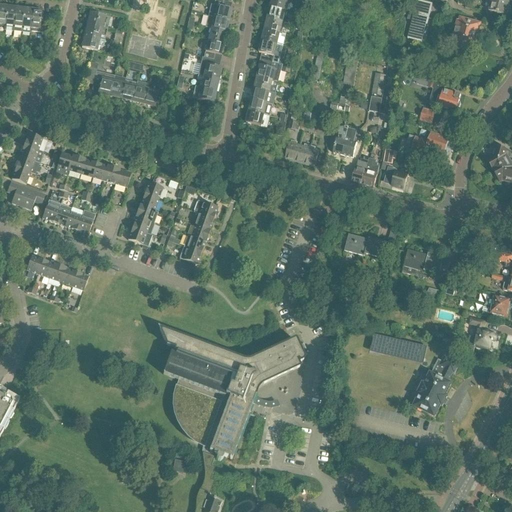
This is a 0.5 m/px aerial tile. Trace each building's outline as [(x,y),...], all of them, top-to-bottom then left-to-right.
[(214,6),(211,5),(208,17),(229,22),(232,10),(230,10),(232,4),(215,0),(214,6)] [(289,1),(284,0),(272,0),(271,9),(286,13),(289,1)] [(412,8),(416,9),(407,40),(422,43),(426,25),(427,26),(431,12),(433,5),(414,0),(412,8)] [(491,0),(489,12),(507,17),(510,4),(492,0),(491,0)] [(7,8),(4,32),(13,33),(14,27),(16,9),(7,8)] [(14,27),(13,33),(22,34),(22,28),(25,10),(16,9),(14,27)] [(286,13),(271,9),(268,20),(289,25),(284,23),(286,13)] [(22,28),(22,34),(30,35),(31,32),(31,29),(33,11),(25,10),(22,28)] [(33,11),(31,29),(31,32),(46,34),(48,17),(42,17),(42,12),(33,11)] [(105,18),(90,14),(87,26),(107,31),(110,19),(105,18)] [(205,28),(211,30),(226,34),(229,22),(208,17),(205,28)] [(265,31),(281,35),(286,36),(289,25),(268,20),(265,31)] [(451,43),(454,44),(454,46),(473,51),(480,26),(461,21),(460,22),(457,22),(455,30),(456,30),(455,35),(453,35),(451,43)] [(85,37),(102,41),(102,42),(105,42),(107,31),(87,26),(85,37)] [(226,34),(211,30),(208,41),(223,45),(226,34)] [(281,35),(265,31),(262,43),(278,47),(281,35)] [(102,41),(85,37),(82,49),(97,52),(98,47),(101,47),(102,42),(102,41)] [(223,45),(208,41),(204,59),(220,63),(222,56),(221,56),(223,45)] [(259,54),(262,55),(261,61),(278,65),(278,64),(279,58),(275,57),(278,47),(262,43),(259,54)] [(319,81),(325,50),(319,49),(313,80),(319,81)] [(197,76),(204,78),(204,77),(219,81),(222,69),(219,68),(220,63),(204,59),(202,58),(197,76)] [(259,66),(261,66),(257,79),(278,84),(283,66),(278,64),(278,65),(261,61),(259,66)] [(339,105),(350,107),(352,99),(358,63),(347,61),(339,105)] [(96,75),(97,73),(96,73),(98,65),(90,63),(85,84),(93,86),(96,75)] [(92,91),(98,93),(98,95),(109,97),(113,81),(114,81),(115,77),(97,73),(96,75),(93,86),(92,91)] [(376,75),(372,97),(382,99),(386,77),(376,75)] [(204,77),(204,78),(197,76),(197,81),(195,87),(201,89),(216,92),(219,81),(204,77)] [(124,85),(125,81),(125,80),(115,77),(114,81),(113,81),(109,97),(121,100),(124,85)] [(457,111),(461,96),(445,91),(446,86),(415,78),(414,82),(418,83),(417,85),(434,90),(430,105),(449,111),(450,109),(457,111)] [(255,90),(270,94),(271,94),(276,95),(278,84),(257,79),(255,90)] [(124,85),(121,100),(132,103),(135,88),(137,84),(125,81),(124,85)] [(132,103),(143,105),(147,90),(148,85),(137,82),(137,84),(135,88),(132,103)] [(201,89),(198,100),(213,104),(216,92),(201,89)] [(147,90),(143,105),(154,108),(157,97),(160,98),(161,94),(147,90)] [(270,94),(255,90),(252,101),(268,105),(270,94)] [(393,100),(395,93),(387,91),(385,98),(393,100)] [(371,98),(369,112),(387,116),(390,102),(371,98)] [(268,105),(252,101),(249,112),(265,116),(268,105)] [(303,124),(302,124),(301,128),(313,132),(315,127),(305,125),(315,126),(317,113),(311,112),(312,104),(307,104),(305,112),(307,112),(306,115),(304,114),(303,124)] [(420,122),(432,126),(436,113),(423,109),(420,122)] [(247,124),(262,128),(265,116),(249,112),(247,124)] [(302,116),(291,114),(288,130),(295,132),(297,124),(300,124),(302,116)] [(277,136),(284,138),(287,121),(280,120),(277,136)] [(337,141),(334,154),(343,157),(345,148),(348,148),(349,142),(346,141),(349,129),(346,129),(346,128),(345,128),(346,125),(336,125),(336,137),(337,137),(337,141)] [(343,157),(352,159),(351,159),(354,160),(361,132),(352,130),(346,128),(346,129),(349,129),(346,141),(349,142),(348,148),(345,148),(343,157)] [(412,149),(426,154),(427,150),(443,156),(449,140),(431,134),(428,142),(416,138),(409,136),(406,146),(412,148),(412,149)] [(43,140),(28,135),(24,147),(38,152),(43,140)] [(292,141),(291,144),(286,160),(296,163),(300,146),(297,145),(298,143),(292,141)] [(304,147),(300,146),(296,163),(305,165),(310,147),(305,145),(304,147)] [(20,158),(34,163),(38,152),(24,147),(20,158)] [(316,148),(310,147),(305,165),(315,168),(319,152),(315,151),(316,148)] [(510,163),(511,162),(511,159),(510,158),(511,153),(496,149),(492,161),(489,163),(494,172),(510,163)] [(385,151),(383,164),(393,166),(393,161),(395,161),(397,153),(385,151)] [(62,154),(57,169),(56,174),(67,177),(69,172),(73,158),(62,154)] [(73,158),(69,172),(81,176),(85,161),(86,162),(86,161),(73,157),(73,158)] [(16,169),(30,174),(35,176),(36,173),(39,174),(41,169),(38,168),(39,165),(34,163),(20,158),(16,169)] [(357,169),(353,182),(352,184),(363,187),(370,160),(364,158),(363,163),(359,162),(357,169)] [(377,162),(370,160),(363,187),(373,190),(378,175),(380,168),(378,167),(378,165),(376,164),(377,162)] [(96,165),(86,162),(85,161),(81,176),(92,179),(96,165)] [(511,162),(510,163),(494,172),(499,181),(502,180),(511,182),(511,162)] [(107,168),(96,165),(92,179),(103,183),(108,168),(107,168)] [(107,168),(108,168),(103,183),(115,186),(120,171),(120,172),(120,171),(107,167),(107,168)] [(30,174),(16,169),(12,181),(26,186),(30,174)] [(131,175),(120,172),(120,171),(115,186),(127,189),(131,175)] [(401,175),(396,173),(392,188),(404,191),(409,174),(402,172),(401,175)] [(7,194),(14,196),(11,205),(21,208),(28,190),(11,183),(7,194)] [(163,189),(149,184),(145,195),(159,200),(163,189)] [(45,196),(28,190),(21,208),(31,212),(34,203),(42,206),(45,196)] [(145,195),(141,206),(141,207),(155,212),(159,200),(145,195)] [(60,206),(49,201),(42,220),(54,224),(60,206)] [(199,216),(200,215),(214,220),(218,209),(204,204),(197,202),(193,214),(199,216)] [(71,209),(60,206),(54,224),(65,228),(70,214),(71,209)] [(135,219),(136,219),(154,225),(158,213),(155,212),(141,207),(141,206),(140,206),(135,219)] [(76,232),(88,237),(96,216),(84,212),(81,218),(76,232)] [(76,232),(81,218),(70,214),(65,228),(76,232)] [(199,216),(195,226),(209,231),(210,231),(214,220),(200,215),(199,216)] [(136,219),(132,230),(152,237),(152,236),(150,236),(154,225),(136,219)] [(191,238),(205,243),(205,244),(206,244),(210,231),(209,231),(195,226),(191,238)] [(132,230),(128,241),(142,246),(148,248),(152,237),(132,230)] [(365,256),(366,257),(367,255),(381,259),(385,243),(369,238),(369,241),(349,235),(345,252),(365,257),(365,256)] [(187,236),(183,248),(192,251),(201,254),(205,244),(205,243),(191,238),(187,236)] [(178,262),(182,263),(183,261),(197,266),(201,254),(192,251),(183,248),(178,262)] [(426,271),(440,275),(447,277),(451,260),(445,259),(429,254),(428,256),(409,251),(404,267),(403,267),(401,273),(416,277),(417,271),(424,273),(424,272),(425,273),(426,271)] [(511,279),(507,278),(511,279),(511,264),(511,260),(511,256),(500,253),(498,262),(506,264),(505,268),(511,269),(511,272),(511,273),(510,277),(511,278),(511,279)] [(32,258),(27,272),(38,276),(43,262),(32,258)] [(54,266),(43,262),(38,276),(49,280),(55,265),(54,265),(54,266)] [(55,265),(49,280),(61,284),(66,269),(55,265)] [(67,270),(66,269),(61,284),(72,288),(77,274),(67,270)] [(83,293),(89,278),(77,274),(72,288),(83,293)] [(492,274),(491,279),(506,283),(504,291),(511,293),(511,279),(507,278),(492,274)] [(442,293),(429,289),(423,302),(436,305),(442,293)] [(492,307),(510,310),(511,301),(511,300),(506,299),(488,295),(488,299),(486,306),(492,307)] [(336,319),(338,310),(316,305),(314,314),(336,319)] [(486,306),(484,305),(482,317),(488,318),(488,315),(508,319),(510,310),(492,307),(486,306)] [(477,347),(489,350),(488,351),(491,351),(494,342),(497,342),(499,340),(498,337),(496,335),(495,335),(484,332),(486,323),(470,319),(469,326),(476,327),(474,338),(470,337),(468,346),(476,348),(477,347)] [(218,511),(222,503),(219,502),(218,499),(216,499),(214,500),(208,498),(214,482),(210,480),(215,468),(211,467),(215,455),(217,455),(217,457),(216,460),(218,462),(220,462),(222,461),(223,460),(224,458),(232,461),(248,414),(256,393),(257,391),(258,389),(260,387),(262,386),(263,385),(299,368),(296,362),(298,361),(299,362),(300,362),(301,362),(302,362),(303,361),(303,360),(303,359),(295,341),(291,343),(252,361),(250,361),(248,362),(246,362),(244,362),(242,361),(159,330),(167,346),(175,349),(173,355),(171,354),(163,375),(178,381),(176,386),(175,386),(172,398),(172,406),(173,415),(176,424),(181,432),(187,439),(194,444),(203,449),(203,451),(203,454),(203,456),(205,473),(205,478),(204,483),(203,487),(200,491),(198,495),(197,500),(196,510),(195,511),(218,511)] [(369,350),(422,362),(425,347),(373,335),(369,350)] [(416,396),(418,397),(413,407),(435,418),(441,406),(443,407),(447,398),(445,397),(451,385),(448,383),(453,372),(454,373),(459,363),(455,361),(457,357),(449,353),(447,356),(445,355),(441,362),(438,360),(432,374),(430,373),(424,384),(423,383),(416,396)] [(0,437),(4,430),(0,428),(9,410),(13,412),(20,400),(7,394),(5,397),(0,394),(0,437)] [(123,440),(110,456),(131,473),(143,458),(123,440)] [(175,461),(172,473),(184,475),(186,463),(175,461)]
